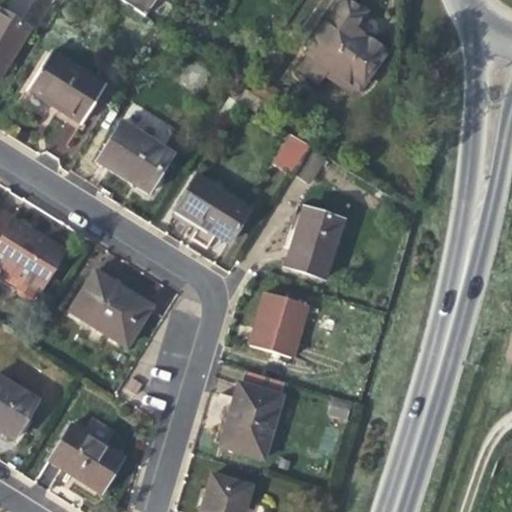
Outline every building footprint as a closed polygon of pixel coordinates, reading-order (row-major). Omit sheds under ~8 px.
[(119,0),(145,17),(156,0),(119,0)] [(364,14),(344,0),(306,55),(358,91),(385,53),(366,40),(352,30),(364,14)] [(0,74),(26,32),(0,15),(0,74)] [(103,89),(49,56),(28,90),(57,108),(82,123),(103,89)] [(170,156),(121,126),(99,162),(121,176),(147,193),(170,156)] [(291,177),(310,147),(293,137),(274,166),(291,177)] [(310,151),(295,175),(309,184),(324,160),(310,151)] [(247,210),(197,179),(177,212),(205,229),(227,243),(247,210)] [(12,221),(0,213),(0,261),(2,263),(0,265),(0,279),(11,286),(13,293),(24,300),(31,299),(39,286),(41,287),(61,254),(33,236),(11,223),(12,221)] [(341,223),(309,213),(302,233),(296,231),(292,246),(285,267),(324,279),(341,223)] [(124,346),(143,315),(118,299),(123,292),(116,288),(93,274),(69,312),(124,346)] [(148,308),(123,292),(118,299),(143,315),(148,308)] [(304,305),(265,294),(258,316),(250,346),(289,357),(304,305)] [(243,371),(238,385),(279,397),(283,383),(243,371)] [(33,403),(0,382),(0,431),(11,438),(33,403)] [(279,397),(238,385),(230,413),(220,446),(260,458),(279,397)] [(121,458),(71,426),(48,462),(76,480),(98,494),(121,458)] [(203,511),(201,511),(200,511),(241,511),(248,489),(211,478),(204,501),(209,502),(207,508),(205,511),(203,511)]
